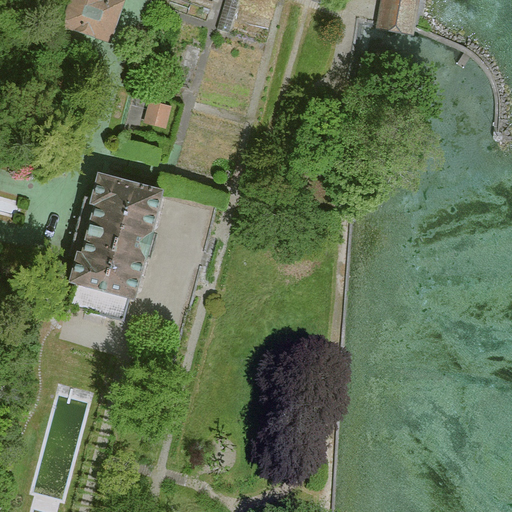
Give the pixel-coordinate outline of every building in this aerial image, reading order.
[(70,0),(62,26),(107,41),(120,0),(70,0)] [(240,0),(226,0),(217,29),(230,33),(240,0)] [(381,0),(378,25),(416,31),(420,0),(381,0)] [(172,105),(149,99),(144,121),(167,127),(172,105)] [(168,194),(104,177),(98,200),(89,197),(73,258),(81,260),(75,284),(140,301),(168,194)]
